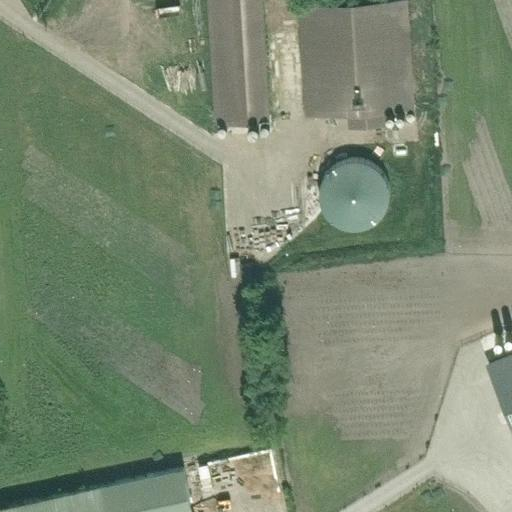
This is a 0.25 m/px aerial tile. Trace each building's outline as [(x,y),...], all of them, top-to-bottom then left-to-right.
[(261,0),(209,0),(216,112),(268,109),(261,0)] [(419,0),(343,0),(304,2),(310,108),(425,101),(419,0)] [(393,159),(326,163),(330,225),(397,220),(393,159)] [(511,343),(485,355),(511,419),(511,343)] [(204,511),(195,468),(9,508),(10,511),(204,511)]
